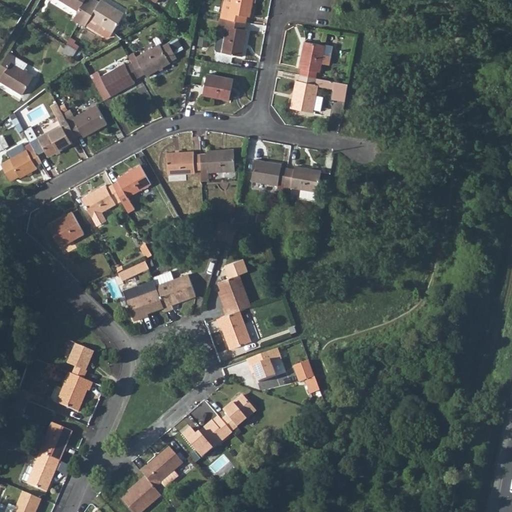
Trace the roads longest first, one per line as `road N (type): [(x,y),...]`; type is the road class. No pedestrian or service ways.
road 1 (residential): [(8,211),(20,244),(120,345),(127,368),(65,511)]
road 2 (residential): [(8,211),(180,122),(256,127)]
road 3 (residential): [(256,127),(276,30),(303,0)]
road 4 (track): [(511,262),(482,384)]
